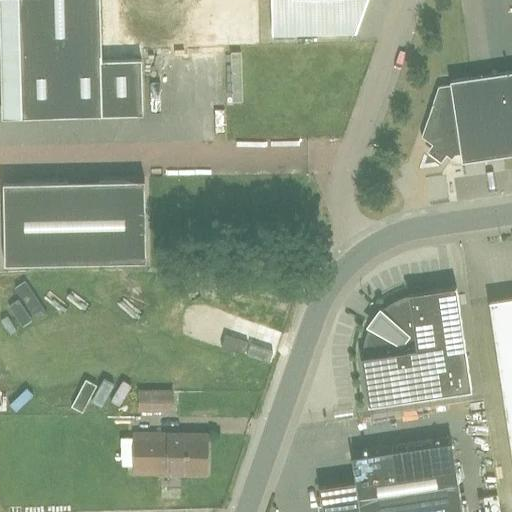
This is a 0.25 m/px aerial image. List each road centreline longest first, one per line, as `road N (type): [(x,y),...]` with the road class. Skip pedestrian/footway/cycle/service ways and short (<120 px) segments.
road 1 (unclassified): [(246,511),(321,299),(361,252)]
road 2 (unclassified): [(361,252),(345,219),(342,182),(404,0)]
road 3 (residential): [(361,252),(412,229),(511,214)]
